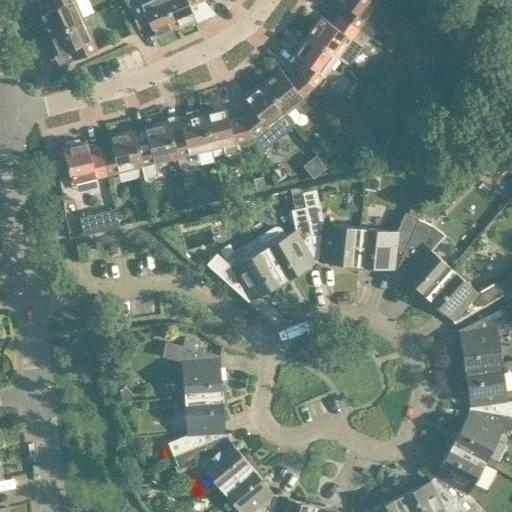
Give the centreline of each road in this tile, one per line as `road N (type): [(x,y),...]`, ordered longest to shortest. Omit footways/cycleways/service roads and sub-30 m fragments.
road 1 (residential): [(374,318),(409,347),(415,367),(418,406),(396,445),(369,445),(335,430),(268,431),(257,403),(274,349)]
road 2 (residential): [(10,115),(119,88),(208,53),(269,0)]
road 3 (residential): [(274,349),(213,296),(185,283),(28,299)]
road 4 (residential): [(14,144),(28,299)]
road 5 (residential): [(39,388),(52,511)]
